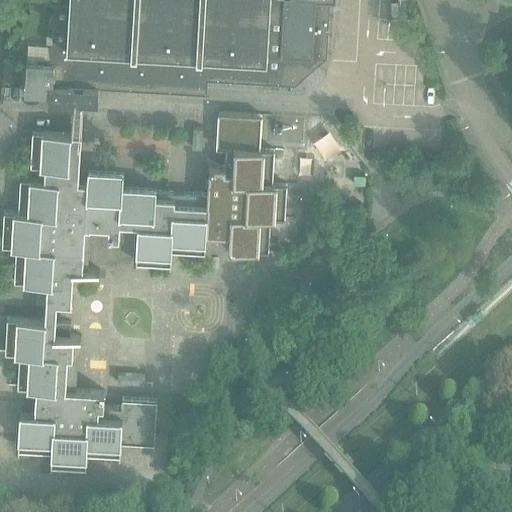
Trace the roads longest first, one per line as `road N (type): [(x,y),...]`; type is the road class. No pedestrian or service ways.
road 1 (secondary): [(511,267),(254,511)]
road 2 (secondary): [(338,511),(511,354)]
